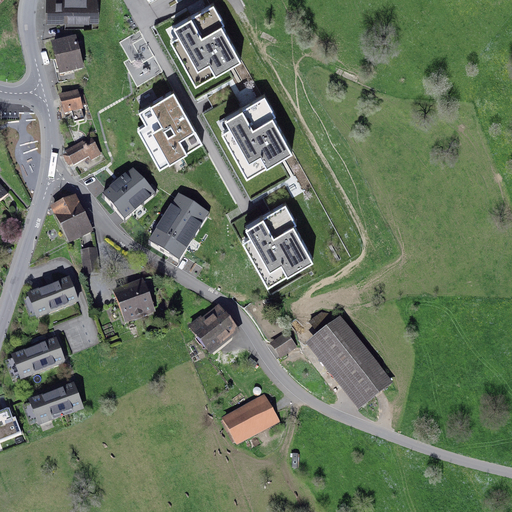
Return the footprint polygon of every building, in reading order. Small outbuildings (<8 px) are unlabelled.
[(96,0),(58,0),(48,0),(48,24),(97,23),(96,0)] [(208,0),(154,0),(173,26),(183,19),(213,62),(239,44),(208,0)] [(155,10),(136,24),(170,70),(189,56),(155,10)] [(74,41),(51,47),(59,80),(82,75),(74,41)] [(79,94),(56,99),(60,118),(83,113),(79,94)] [(138,130),(158,171),(188,157),(185,151),(199,144),(175,94),(138,112),(145,126),(138,130)] [(246,180),(293,157),(266,101),(223,122),(228,132),(222,135),(228,148),(236,144),(245,164),(240,166),(246,180)] [(95,140),(65,150),(71,168),(101,157),(95,140)] [(134,168),(102,197),(125,221),(156,193),(134,168)] [(0,206),(10,197),(0,186),(0,206)] [(178,195),(148,243),(179,262),(209,214),(178,195)] [(74,200),(55,207),(69,241),(88,233),(74,200)] [(244,243),(266,288),(314,265),(287,209),(244,229),(249,240),(244,243)] [(98,253),(78,254),(80,278),(99,277),(98,253)] [(70,283),(20,299),(27,322),(77,306),(70,283)] [(163,316),(148,283),(114,293),(126,328),(163,316)] [(216,308),(185,331),(206,358),(237,335),(216,308)] [(338,320),(302,348),(354,414),(390,386),(338,320)] [(285,336),(268,347),(278,362),(295,351),(285,336)] [(52,341),(3,360),(12,383),(61,364),(52,341)] [(73,387),(17,406),(25,431),(81,412),(73,387)] [(264,399),(217,426),(231,451),(278,424),(264,399)] [(8,414),(0,416),(0,442),(15,437),(8,414)]
